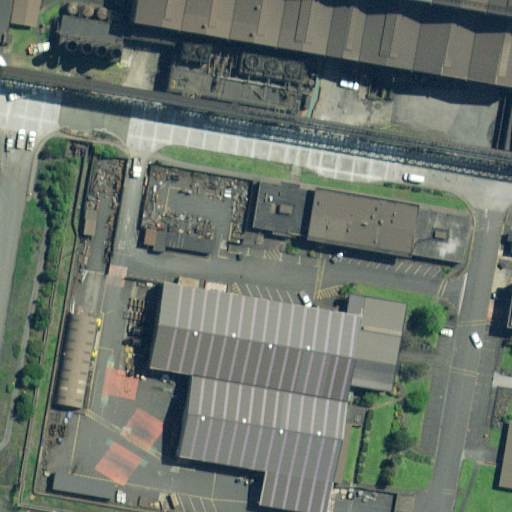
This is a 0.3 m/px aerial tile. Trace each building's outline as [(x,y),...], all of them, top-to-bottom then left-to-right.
[(511,0),(138,0),(136,14),(511,79),(511,0)] [(465,200),(257,166),(247,220),(456,255),(465,200)] [(350,307),(161,276),(147,362),(190,369),(177,447),(269,462),(263,497),(356,511),(372,511),(409,291),(354,282),(350,307)] [(70,316),(55,404),(81,408),(96,320),(70,316)] [(511,409),(509,409),(498,477),(511,479),(511,409)] [(55,472),(52,489),(112,500),(115,483),(55,472)]
